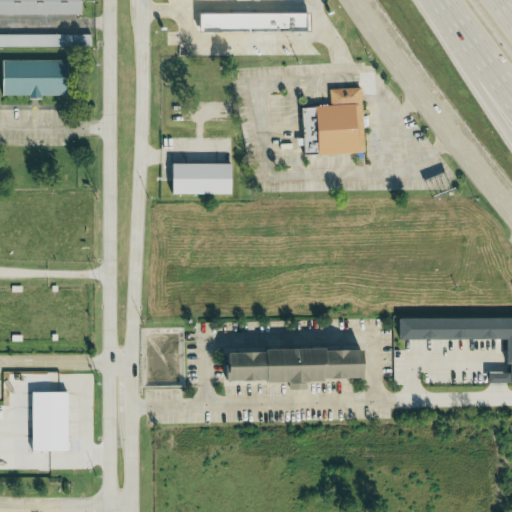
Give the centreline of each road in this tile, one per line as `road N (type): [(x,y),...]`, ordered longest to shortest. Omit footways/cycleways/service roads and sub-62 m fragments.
road 1 (tertiary): [(109,0),(108,511)]
road 2 (tertiary): [(132,362),(142,0)]
road 3 (secondary): [(352,0),(411,89),(511,212)]
road 4 (motorway): [(436,0),(511,131)]
road 5 (residential): [(0,506),(131,510)]
